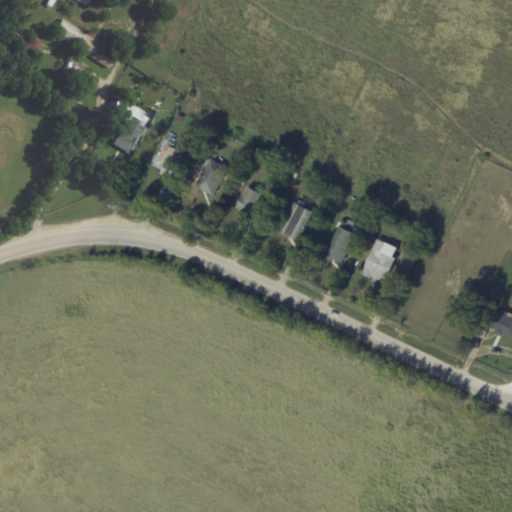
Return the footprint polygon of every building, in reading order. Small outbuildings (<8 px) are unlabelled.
[(94,34),(98,37),(95,42),(117,57),(108,70),(107,70),(106,71),(104,70),(105,68),(86,55),(83,60),(74,54),(77,50),(53,33),(62,19),(87,35),(90,32),(94,34)] [(40,43),(31,58),(15,48),(26,32),(41,42),(40,43)] [(82,85),(63,72),(70,62),(88,75),(82,85)] [(115,99),(130,108),(121,124),(105,115),(115,99)] [(129,117),(134,109),(151,118),(146,127),(129,117)] [(111,145),(127,116),(129,117),(146,127),(147,127),(142,137),(140,136),(129,155),(111,145)] [(186,158),(182,156),(183,155),(179,153),(169,171),(165,169),(165,171),(161,169),(162,167),(158,165),(171,142),(176,145),(177,143),(185,148),(186,147),(192,151),(187,159),(186,158)] [(205,192),(197,188),(199,186),(196,184),(200,177),(203,178),(212,161),(230,170),(214,197),(205,192)] [(250,188),(262,195),(251,216),(237,208),(249,187),(250,188)] [(304,235),(299,243),(280,233),(296,203),(315,213),(304,235)] [(352,227),(360,231),(358,235),(358,236),(343,264),(336,260),(335,262),(326,256),(344,222),(352,227)] [(379,241),(388,245),(384,253),(398,259),(388,281),(383,279),(382,282),(373,278),(372,279),(364,275),(366,270),(367,270),(379,241)] [(406,273),(397,268),(405,253),(416,260),(408,274),(406,273)] [(498,313),(502,314),(504,311),(511,314),(511,338),(505,335),(504,339),(496,335),(498,331),(491,328),(485,340),(478,337),(491,309),(498,313)]
